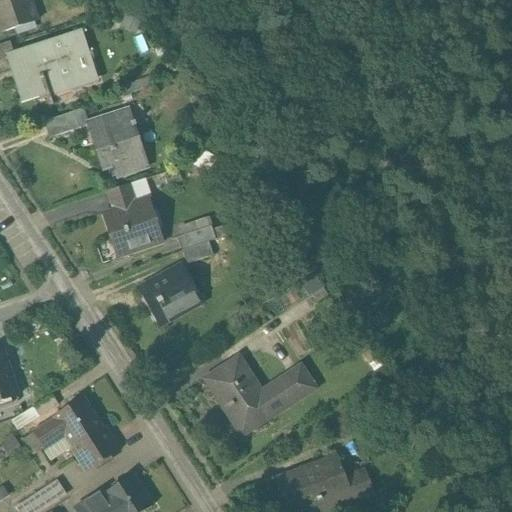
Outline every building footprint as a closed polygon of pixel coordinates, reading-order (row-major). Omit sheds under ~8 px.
[(0,34),(39,20),(31,0),(0,0),(0,13),(1,16),(0,16),(0,34)] [(93,51),(86,31),(14,54),(10,42),(0,45),(0,71),(11,68),(21,103),(50,94),(49,90),(82,79),(74,57),(93,51)] [(118,176),(148,166),(129,111),(89,125),(104,169),(114,165),(118,176)] [(50,138),(76,129),(71,113),(44,122),(50,138)] [(108,192),(114,211),(135,203),(128,185),(108,192)] [(131,252),(163,242),(148,199),(135,203),(114,211),(104,214),(116,250),(129,246),(131,252)] [(215,240),(211,227),(179,238),(183,251),(209,242),(215,240)] [(209,242),(183,251),(187,263),(213,255),(209,242)] [(139,290),(158,326),(203,302),(184,266),(139,290)] [(0,402),(18,396),(3,353),(0,353),(0,402)] [(253,428),(314,389),(300,368),(260,394),(237,359),(206,380),(226,410),(237,403),(253,428)] [(34,407),(40,417),(59,405),(53,395),(34,407)] [(73,447),(102,429),(82,398),(53,416),(55,420),(65,435),(73,447)] [(45,449),(65,435),(55,420),(34,434),(45,449)] [(120,450),(106,428),(102,429),(73,447),(69,451),(83,473),(120,450)] [(337,457),(276,480),(287,511),(291,511),(321,501),(325,511),(374,494),(365,470),(345,478),(337,457)] [(143,511),(152,506),(132,476),(105,493),(116,511),(143,511)] [(17,511),(40,511),(65,496),(56,482),(15,509),(17,511)] [(116,511),(105,493),(80,508),(80,511),(116,511)]
